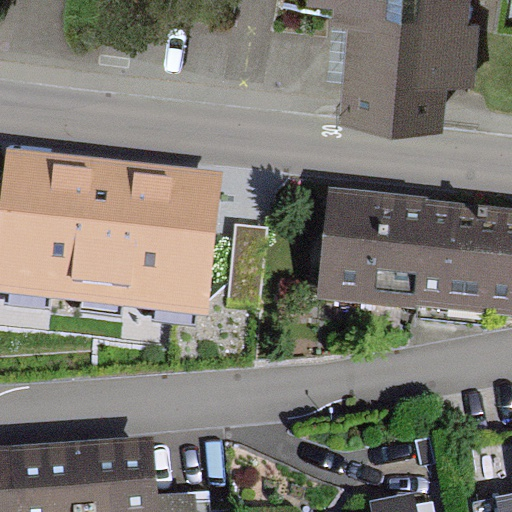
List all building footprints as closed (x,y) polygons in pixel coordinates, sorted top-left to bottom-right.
[(468,0),(334,0),(333,20),(349,22),(339,117),(445,128),(450,82),(474,84),(481,20),(467,18),(468,0)] [(0,192),(0,292),(208,314),(223,169),(5,146),(0,192)] [(329,189),(319,297),(418,310),(419,304),(511,315),(511,205),(468,202),(390,194),(329,189)] [(268,229),(235,226),(228,305),(260,308),(268,229)] [(0,511),(157,511),(157,494),(153,437),(0,446),(0,511)] [(418,511),(415,491),(373,499),(375,511),(418,511)] [(157,494),(157,511),(195,511),(194,492),(157,494)] [(511,511),(511,495),(500,497),(502,511),(511,511)]
